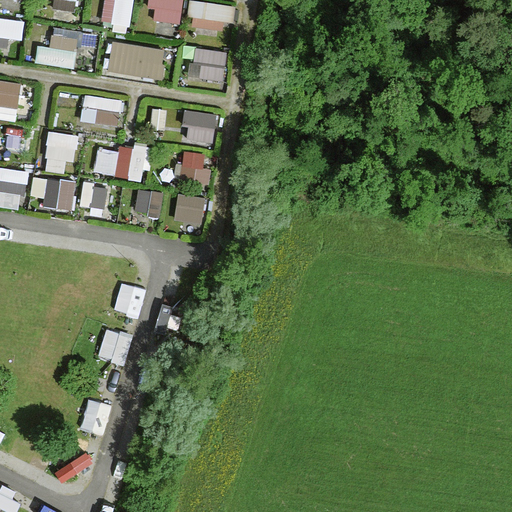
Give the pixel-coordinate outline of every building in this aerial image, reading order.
[(104,0),(102,22),(130,25),(133,0),(104,0)] [(181,22),(184,0),(153,0),(151,18),(181,22)] [(191,0),(190,23),(235,25),(236,1),(225,0),(191,0)] [(0,13),(0,34),(22,38),(25,18),(0,13)] [(73,67),(81,36),(54,30),(50,45),(39,42),(36,58),(73,67)] [(162,78),(168,47),(111,36),(105,67),(162,78)] [(225,79),(229,49),(201,45),(197,75),(225,79)] [(0,101),(16,107),(23,82),(0,74),(0,101)] [(81,119),(122,123),(124,95),(84,92),(81,119)] [(190,106),(185,136),(215,141),(219,111),(190,106)] [(44,167),(70,170),(75,131),(49,127),(44,167)] [(152,149),(101,138),(95,169),(146,179),(152,149)] [(186,149),(182,175),(209,180),(213,153),(186,149)] [(0,164),(0,202),(23,205),(27,168),(0,164)] [(43,175),(42,204),(74,206),(76,176),(43,175)] [(84,205),(109,206),(110,183),(85,181),(84,205)] [(141,185),(135,209),(160,215),(166,191),(141,185)] [(205,222),(207,194),(177,192),(176,220),(205,222)] [(140,316),(147,285),(122,279),(115,310),(140,316)] [(100,358),(126,363),(132,331),(106,326),(100,358)]
